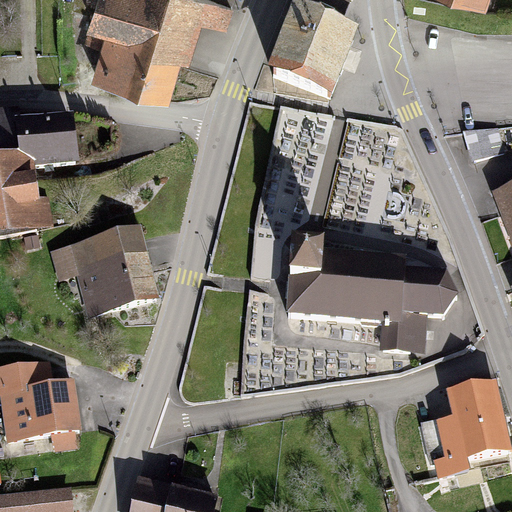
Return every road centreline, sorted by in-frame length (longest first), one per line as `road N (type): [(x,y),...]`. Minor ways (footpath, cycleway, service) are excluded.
road 1 (secondary): [(510,367),(407,112),(381,0)]
road 2 (residential): [(140,431),(510,367)]
road 3 (secondary): [(226,126),(140,431)]
road 4 (residential): [(226,126),(73,106),(0,107)]
road 5 (secondary): [(273,0),(226,126)]
road 6 (unknown): [(381,389),(400,511)]
